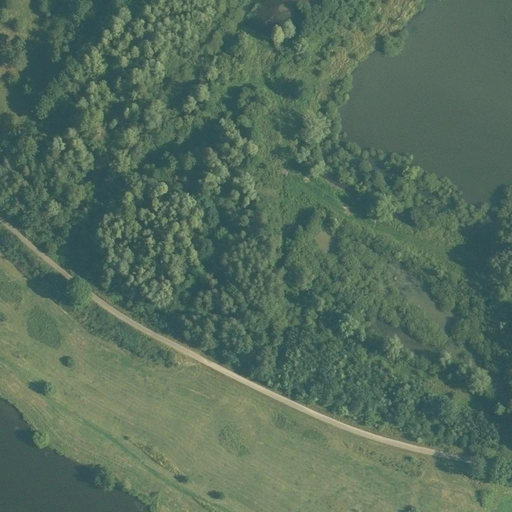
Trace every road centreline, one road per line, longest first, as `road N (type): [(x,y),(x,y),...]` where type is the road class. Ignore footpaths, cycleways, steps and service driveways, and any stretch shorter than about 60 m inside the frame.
road 1 (unclassified): [(217,366),(361,432),(511,465)]
road 2 (unclassified): [(217,366),(115,311),(0,214)]
